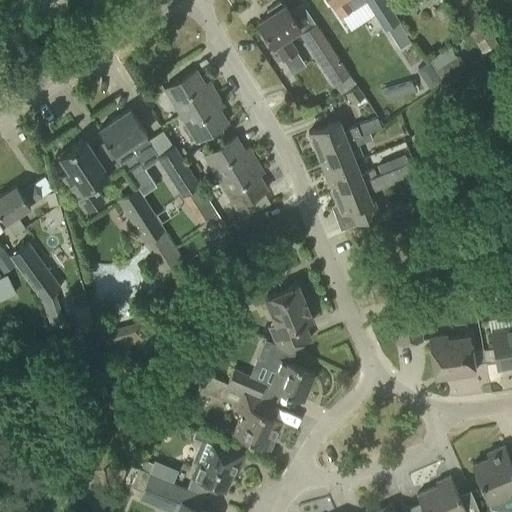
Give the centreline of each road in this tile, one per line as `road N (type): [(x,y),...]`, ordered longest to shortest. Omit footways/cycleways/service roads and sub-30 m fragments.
road 1 (residential): [(374,382),(278,137),(194,0)]
road 2 (unclassified): [(0,109),(172,0)]
road 3 (residential): [(298,480),(325,488),(427,454),(443,415)]
road 4 (track): [(0,412),(30,414),(54,434),(97,511)]
road 5 (residential): [(298,480),(320,432),(374,382)]
